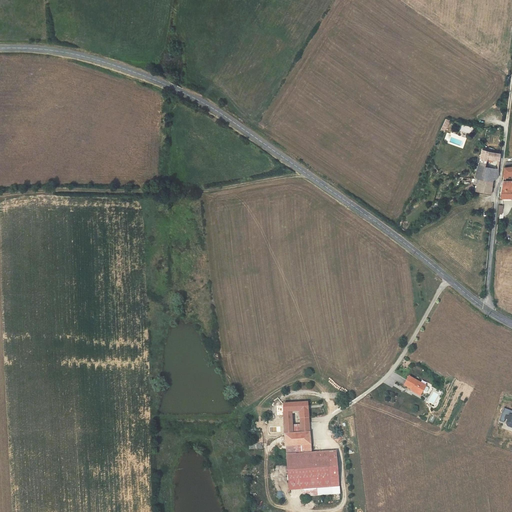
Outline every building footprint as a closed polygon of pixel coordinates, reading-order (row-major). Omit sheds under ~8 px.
[(440,131),(445,132),(449,120),(445,118),(440,131)] [(463,131),(472,134),(474,128),(465,125),(463,131)] [(476,181),(479,182),(491,185),(496,181),(498,171),(491,169),(492,163),(498,164),(500,154),(482,149),(480,159),(481,160),(476,181)] [(502,190),(511,189),(511,166),(505,167),(503,178),(511,177),(511,182),(503,183),(502,190)] [(476,193),(488,196),(491,185),(479,182),(476,193)] [(511,189),(502,190),(501,201),(511,200),(511,189)] [(428,388),(408,376),(406,381),(403,385),(411,389),(413,390),(413,392),(419,395),(421,391),(424,392),(426,392),(428,388)] [(283,448),(284,449),(308,447),(305,405),(283,406),(283,448)] [(511,410),(503,408),(499,420),(503,422),(505,418),(507,419),(506,423),(507,426),(511,427),(511,410)] [(284,449),(287,490),(338,486),(336,450),(308,452),(308,447),(284,449)]
